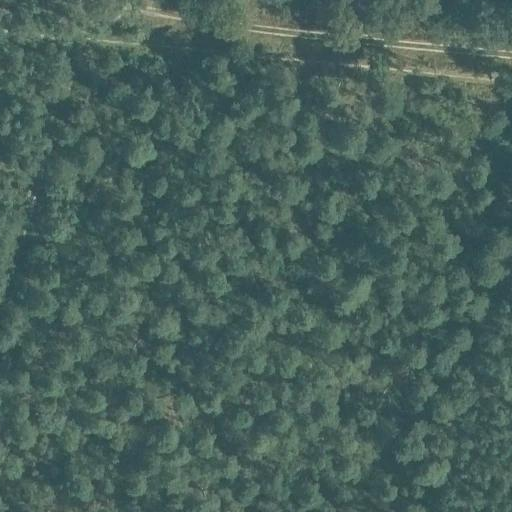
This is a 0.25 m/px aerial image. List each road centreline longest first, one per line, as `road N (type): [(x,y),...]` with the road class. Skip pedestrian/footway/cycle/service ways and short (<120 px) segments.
road 1 (track): [(511,54),(146,11),(114,17),(113,0)]
road 2 (track): [(0,311),(72,70),(101,20),(114,17)]
